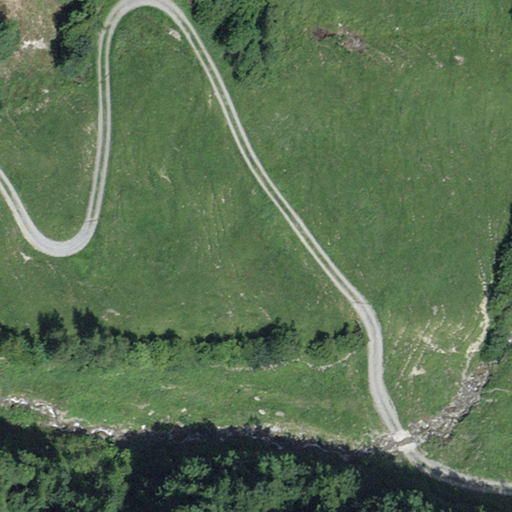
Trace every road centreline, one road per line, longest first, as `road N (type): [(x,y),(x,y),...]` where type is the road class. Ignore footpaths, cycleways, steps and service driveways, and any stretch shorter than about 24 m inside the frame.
road 1 (track): [(152,0),(194,41),(253,163),(369,313),(387,422),(411,453),(451,475),(511,487)]
road 2 (track): [(0,194),(45,247),(88,242),(113,28),(151,0)]
